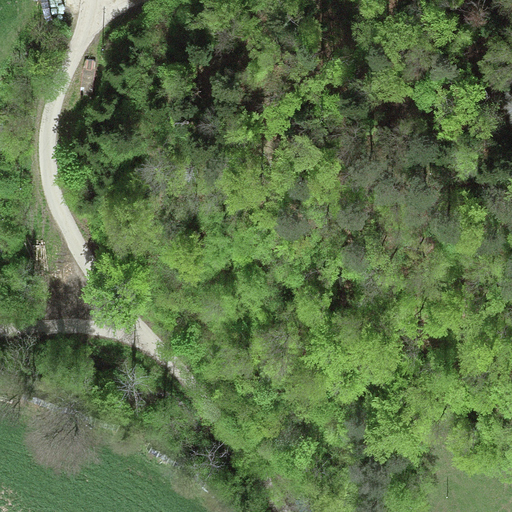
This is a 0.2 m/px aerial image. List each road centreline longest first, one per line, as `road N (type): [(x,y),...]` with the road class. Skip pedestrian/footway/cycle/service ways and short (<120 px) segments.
road 1 (unclassified): [(84,256),(51,180),(47,127),(91,0)]
road 2 (unclassified): [(281,511),(255,455),(133,330)]
